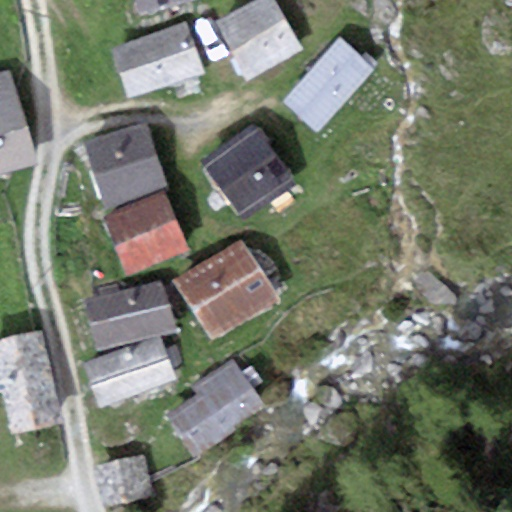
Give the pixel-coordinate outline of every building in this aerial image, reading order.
[(214,0),(134,0),(139,19),(215,1),(214,0)] [(278,3),(221,31),(249,87),(306,58),(278,3)] [(186,34),(117,55),(130,98),(199,76),(186,34)] [(347,50),(294,108),(325,137),(379,79),(347,50)] [(0,179),(38,170),(13,80),(0,83),(0,179)] [(149,134),(93,150),(108,201),(164,184),(149,134)] [(271,139),(212,174),(243,224),(301,189),(271,139)] [(171,198),(113,220),(132,271),(190,250),(171,198)] [(249,244),(185,283),(219,338),(283,299),(249,244)] [(169,284),(93,298),(102,342),(177,328),(169,284)] [(41,337),(0,346),(0,374),(14,437),(61,427),(41,337)] [(165,343),(93,370),(107,408),(179,380),(165,343)] [(208,398),(177,419),(201,457),(272,410),(238,360),(200,385),(208,398)] [(147,460),(106,466),(111,500),(154,505),(147,460)]
